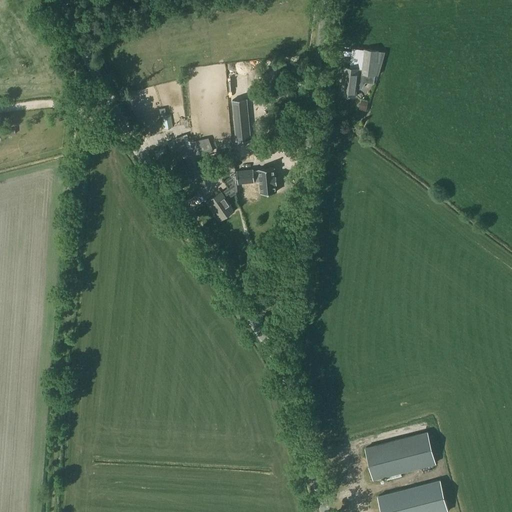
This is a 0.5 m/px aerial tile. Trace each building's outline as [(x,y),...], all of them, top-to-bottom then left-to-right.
[(374,82),(375,76),(378,76),(385,52),(378,52),(365,50),(362,70),(345,68),(341,96),(355,97),(357,82),(366,83),(366,81),(374,82)] [(23,68),(32,68),(32,59),(23,60),(23,68)] [(236,141),(250,140),(246,100),(232,102),(236,141)] [(361,100),(359,110),(366,111),(368,101),(361,100)] [(166,116),(161,117),(164,129),(172,127),(170,115),(166,116)] [(186,149),(182,136),(173,139),(178,152),(182,151),(186,149)] [(210,142),(193,148),(196,155),(213,148),(210,142)] [(182,151),(192,177),(201,174),(191,147),(186,149),(182,151)] [(258,169),(258,170),(253,170),(254,182),(259,181),(260,193),(276,192),(276,183),(277,183),(276,176),(275,176),(274,168),(258,169)] [(253,169),(236,171),(237,183),(254,182),(253,170),(253,169)] [(226,200),(237,192),(236,183),(221,193),(221,192),(207,201),(211,207),(211,206),(217,214),(216,215),(218,219),(219,218),(220,220),(233,211),(226,200)] [(427,433),(365,449),(373,480),(435,464),(435,463),(423,466),(416,436),(428,433),(427,433)] [(340,479),(369,475),(368,467),(365,467),(364,462),(349,464),(350,474),(340,475),(340,479)] [(440,480),(378,496),(381,511),(445,511),(448,511),(440,480)]
